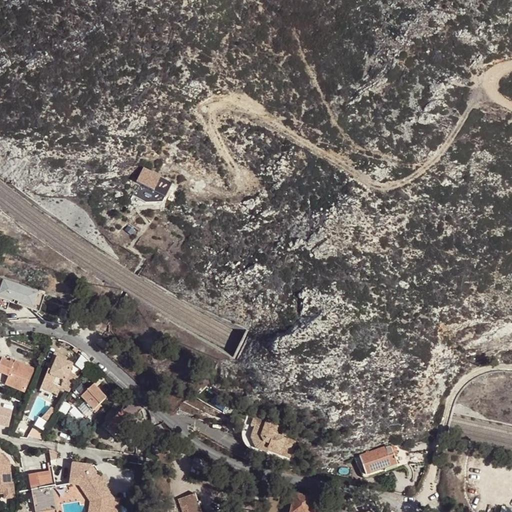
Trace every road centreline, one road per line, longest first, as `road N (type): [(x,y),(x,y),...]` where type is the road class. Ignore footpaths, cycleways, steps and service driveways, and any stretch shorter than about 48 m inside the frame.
road 1 (residential): [(0,329),(76,338),(218,458),(411,511)]
road 2 (track): [(425,486),(456,393),(492,366),(511,363)]
road 3 (residential): [(0,440),(127,455)]
